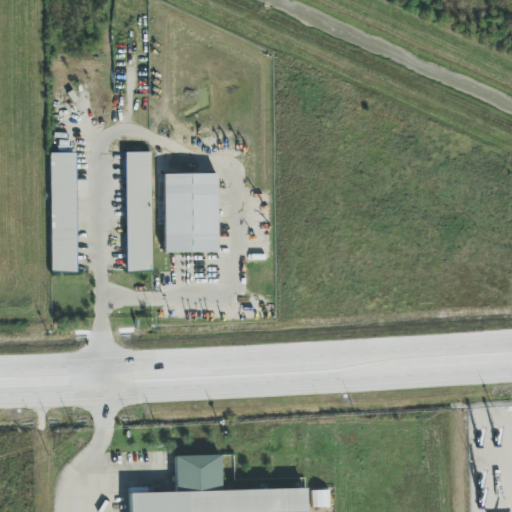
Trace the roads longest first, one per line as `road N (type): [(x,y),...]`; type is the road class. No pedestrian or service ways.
road 1 (primary): [(0,394),(511,369)]
road 2 (primary): [(511,341),(0,366)]
